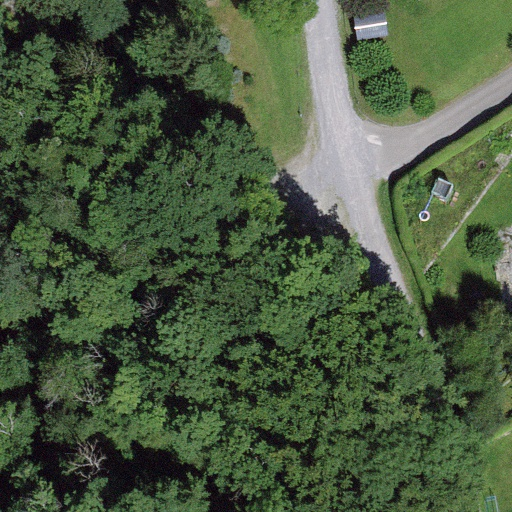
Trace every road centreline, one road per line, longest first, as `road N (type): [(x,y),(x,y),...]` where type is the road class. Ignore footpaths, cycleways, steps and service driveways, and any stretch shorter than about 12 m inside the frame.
road 1 (track): [(451,511),(412,335),(355,178),(317,0)]
road 2 (track): [(41,0),(153,222),(196,228),(355,178)]
road 3 (residential): [(511,84),(355,178)]
